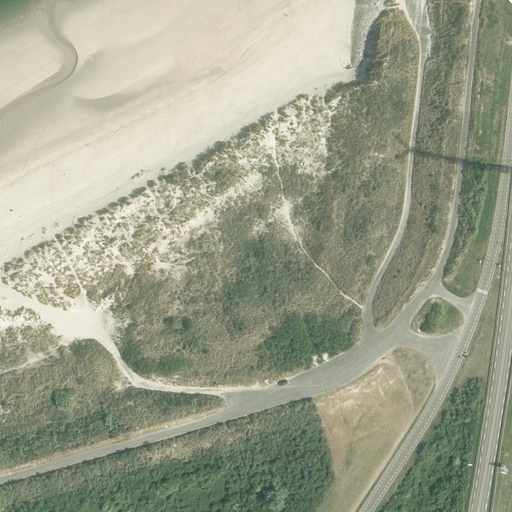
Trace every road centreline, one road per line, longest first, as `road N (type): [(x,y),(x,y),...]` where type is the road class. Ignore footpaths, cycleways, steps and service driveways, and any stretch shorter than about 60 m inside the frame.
road 1 (unclassified): [(0,481),(311,386),(393,334)]
road 2 (primary): [(476,511),(511,272)]
road 3 (unclassified): [(475,309),(494,247),(511,124)]
road 4 (unclassified): [(367,511),(458,354)]
